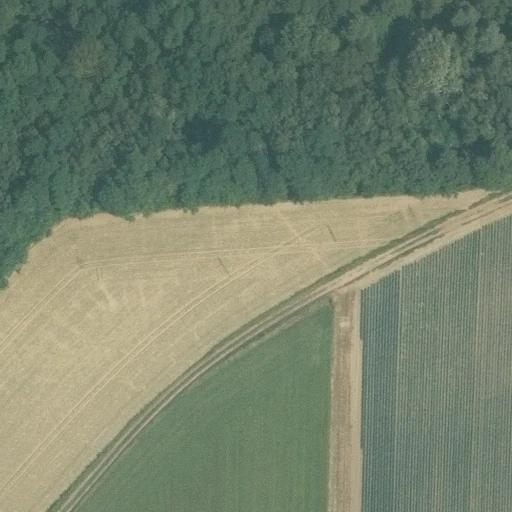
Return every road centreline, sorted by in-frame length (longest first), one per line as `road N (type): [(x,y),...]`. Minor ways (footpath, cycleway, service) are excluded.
road 1 (track): [(511,195),(438,229),(196,370),(65,511)]
road 2 (unclassified): [(0,29),(299,0)]
